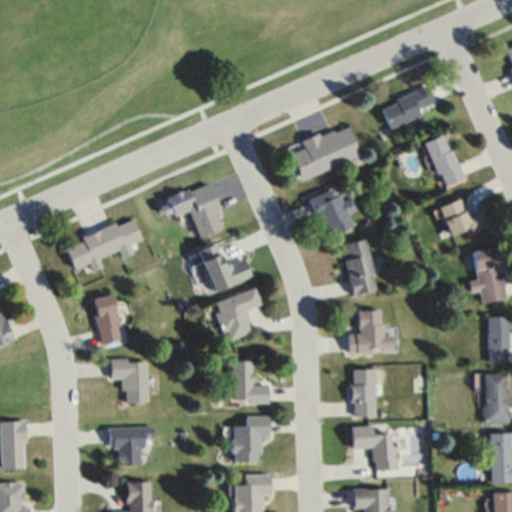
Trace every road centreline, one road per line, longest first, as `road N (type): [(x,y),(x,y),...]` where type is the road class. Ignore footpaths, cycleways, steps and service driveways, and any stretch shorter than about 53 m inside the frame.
road 1 (residential): [(511,0),(0,224)]
road 2 (residential): [(231,124),(304,309),(311,511)]
road 3 (residential): [(9,221),(60,346),(68,511)]
road 4 (residential): [(511,177),(447,30)]
